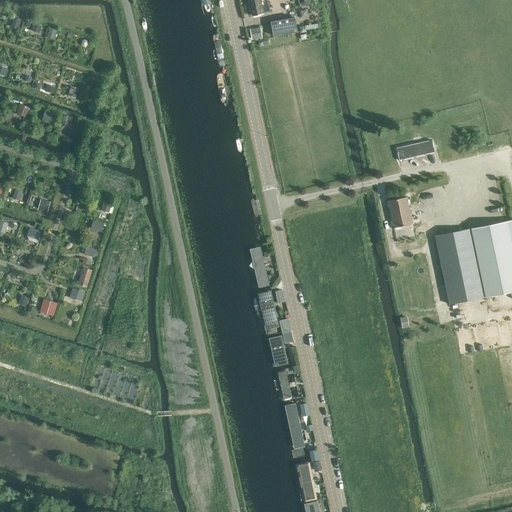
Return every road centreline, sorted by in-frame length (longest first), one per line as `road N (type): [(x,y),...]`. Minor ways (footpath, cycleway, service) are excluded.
road 1 (tertiary): [(338,511),(230,0)]
road 2 (track): [(0,363),(156,414),(215,410)]
